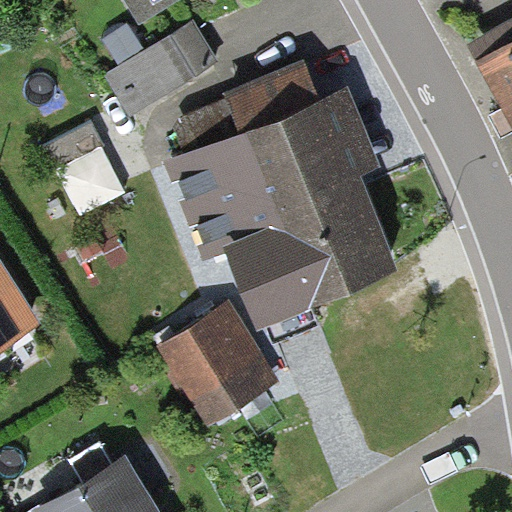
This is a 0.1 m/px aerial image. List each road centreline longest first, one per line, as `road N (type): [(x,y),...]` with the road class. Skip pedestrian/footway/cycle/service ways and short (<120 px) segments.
road 1 (unclassified): [(379,0),(459,145),(511,287)]
road 2 (residential): [(511,425),(488,428),(349,511)]
